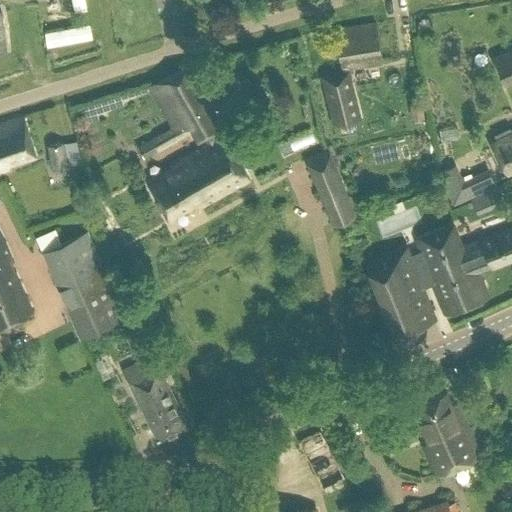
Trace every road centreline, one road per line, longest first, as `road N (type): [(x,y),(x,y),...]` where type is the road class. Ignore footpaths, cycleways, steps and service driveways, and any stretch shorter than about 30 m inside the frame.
road 1 (tertiary): [(511,318),(142,477)]
road 2 (residential): [(0,106),(337,0)]
road 3 (tertiary): [(142,477),(12,490)]
